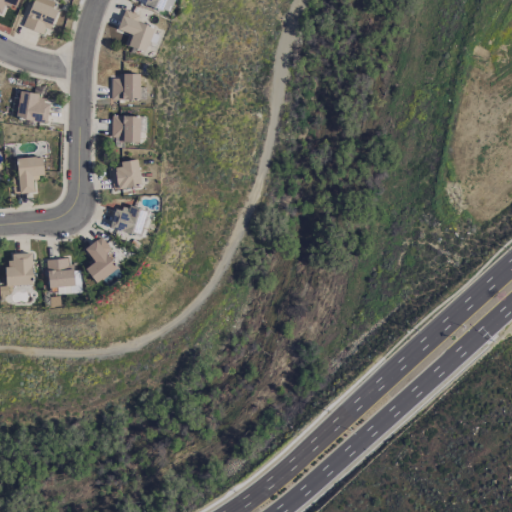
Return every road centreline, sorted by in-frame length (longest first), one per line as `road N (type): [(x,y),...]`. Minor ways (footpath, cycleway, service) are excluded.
road 1 (track): [(0,353),(114,355),(187,318),(222,271),(258,187),(300,0)]
road 2 (primary): [(511,268),(235,511)]
road 3 (primary): [(269,511),(511,297)]
road 4 (residential): [(68,216),(79,199),(87,42),(100,0)]
